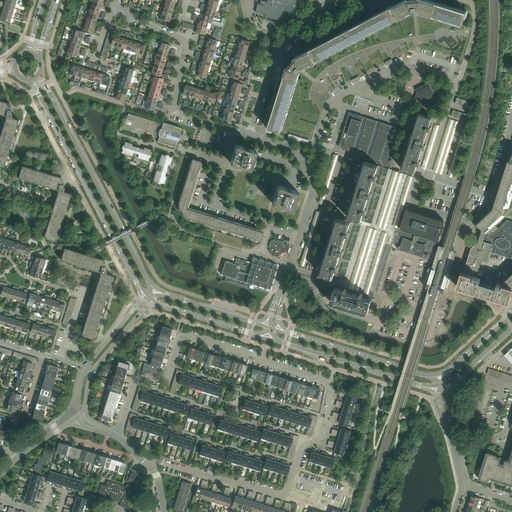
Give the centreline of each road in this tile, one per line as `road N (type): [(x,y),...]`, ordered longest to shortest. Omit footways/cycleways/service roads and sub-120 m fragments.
road 1 (residential): [(151,468),(163,462),(285,494),(301,447),(321,436),(329,384),(183,336),(164,377),(132,385),(116,435)]
road 2 (tertiary): [(31,80),(144,293)]
road 3 (tertiary): [(151,285),(40,74)]
road 4 (residential): [(206,123),(175,113),(181,39),(122,13),(119,0)]
road 5 (tertiary): [(268,338),(441,385)]
road 6 (tertiary): [(438,375),(271,327)]
road 7 (residential): [(249,136),(274,55),(332,0)]
road 8 (residential): [(268,228),(201,201),(211,160),(197,155),(206,123)]
road 9 (residential): [(335,100),(403,63),(457,77)]
road 10 (tertiary): [(152,301),(268,338)]
